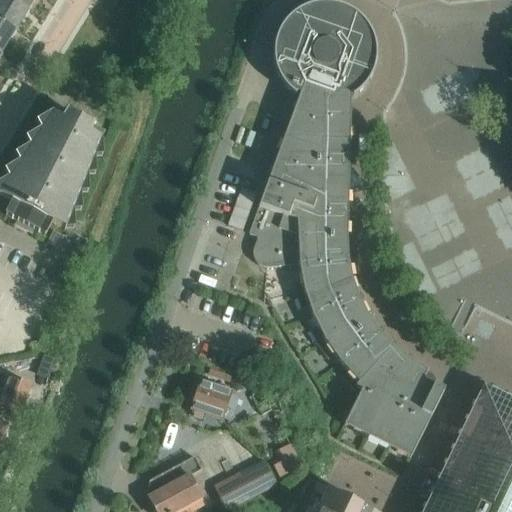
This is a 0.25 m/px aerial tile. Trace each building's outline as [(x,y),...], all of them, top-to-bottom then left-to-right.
[(9,0),(0,0),(0,24),(14,33),(28,11),(9,0)] [(9,0),(28,11),(34,0),(9,0)] [(443,394),(434,389),(434,388),(435,386),(435,384),(435,383),(434,381),(434,380),(433,378),(432,377),(431,376),(430,375),(428,375),(427,374),(408,363),(392,350),(378,336),(367,319),(357,301),(351,282),(347,261),(346,241),(347,191),(356,192),(356,179),(348,179),(350,98),(352,100),(358,96),(361,93),(365,89),(368,84),(371,80),(373,75),(374,69),(375,64),(375,59),(375,53),(375,48),(373,43),(372,38),(369,33),(366,28),(363,24),(359,20),(355,17),(351,14),(346,11),(341,9),(336,8),(331,7),(325,6),(320,6),(315,7),(309,8),(304,10),(300,13),(295,15),(291,19),(287,22),(283,26),(280,31),(278,36),(276,41),(274,46),(273,51),(273,56),(273,62),(274,67),(275,72),(277,77),(279,82),(282,87),(285,91),(289,95),(293,98),(294,99),(296,96),(299,97),(248,237),(257,240),(253,251),(253,252),(252,254),(252,255),(252,256),(252,258),(253,260),(253,262),(254,263),(255,265),(256,266),(257,267),(260,269),(262,270),(265,271),(268,271),(270,271),(298,267),(303,293),(294,295),(300,313),(308,310),(312,320),(317,330),(309,333),(317,349),(327,363),(334,358),(340,367),(347,375),(341,380),(354,394),(357,391),(361,393),(343,428),(409,461),(443,394)] [(0,24),(0,54),(1,55),(14,33),(0,24)] [(0,187),(0,199),(12,205),(5,219),(16,224),(25,229),(44,239),(51,226),(65,233),(73,232),(72,215),(72,214),(80,214),(79,197),(79,196),(87,196),(86,178),(94,178),(93,161),(101,160),(100,143),(100,142),(103,136),(92,130),(69,118),(67,116),(66,117),(55,111),(52,118),(51,117),(51,118),(37,127),(41,133),(41,134),(26,143),(30,149),(30,150),(15,159),(19,166),(5,175),(9,182),(0,187)] [(0,408),(19,416),(30,389),(0,377),(0,408)] [(202,417),(220,423),(230,395),(200,384),(188,418),(200,422),(202,417)] [(511,511),(511,402),(482,388),(430,496),(339,453),(322,490),(316,487),(304,511),(511,511)] [(277,460),(270,465),(279,482),(301,470),(288,447),(274,455),(277,460)] [(201,473),(194,460),(171,472),(178,485),(148,501),(153,511),(181,511),(201,501),(189,480),(201,473)] [(262,464),(238,477),(250,501),(275,488),(262,464)] [(229,511),(250,501),(238,477),(213,490),(224,511),(229,511)]
